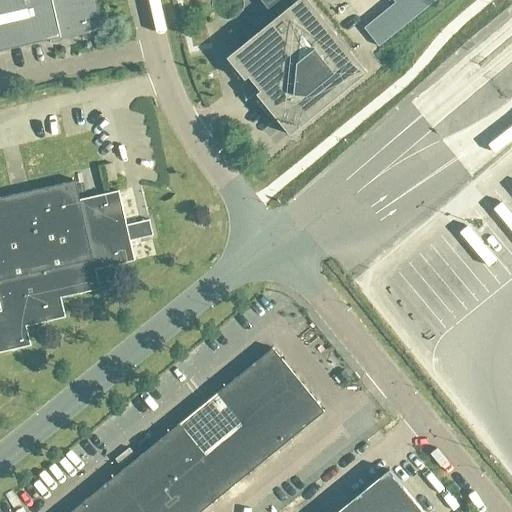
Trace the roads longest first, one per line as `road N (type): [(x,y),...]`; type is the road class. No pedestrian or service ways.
road 1 (unclassified): [(493,511),(269,237)]
road 2 (unclassified): [(0,463),(269,237)]
road 3 (unclassified): [(269,237),(171,95),(146,0)]
